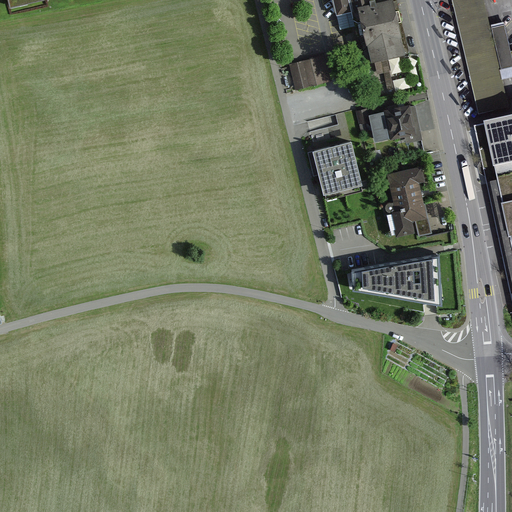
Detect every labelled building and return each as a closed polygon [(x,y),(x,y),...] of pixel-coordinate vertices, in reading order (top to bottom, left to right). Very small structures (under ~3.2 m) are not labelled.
[(334,0),(337,12),(352,9),(354,19),(358,20),(362,19),(357,3),(369,0),(334,0)] [(369,0),(357,3),(362,19),(371,57),(406,48),(396,11),(393,0),(369,0)] [(324,54),(289,64),(296,88),(331,78),(324,54)] [(386,59),(375,62),(378,73),(384,71),(388,88),(393,87),(386,59)] [(395,105),(385,107),(386,109),(370,113),(372,121),(376,139),(405,132),(407,138),(422,135),(415,104),(411,105),(410,102),(395,105)] [(370,113),(368,106),(356,109),(360,124),(372,121),(370,113)] [(314,143),(350,133),(345,112),(336,115),(339,125),(311,132),(314,143)] [(511,113),(473,122),(486,180),(490,179),(509,264),(511,276),(511,113)] [(314,145),(326,197),(365,187),(352,136),(314,145)] [(421,164),(388,171),(394,200),(392,200),(390,200),(389,201),(388,201),(386,203),(386,204),(386,205),(386,207),(387,208),(388,209),(389,209),(389,210),(391,210),(392,210),(397,233),(414,229),(412,218),(416,217),(419,233),(432,230),(420,179),(425,178),(421,164)] [(354,268),(354,286),(442,300),(438,251),(354,268)]
